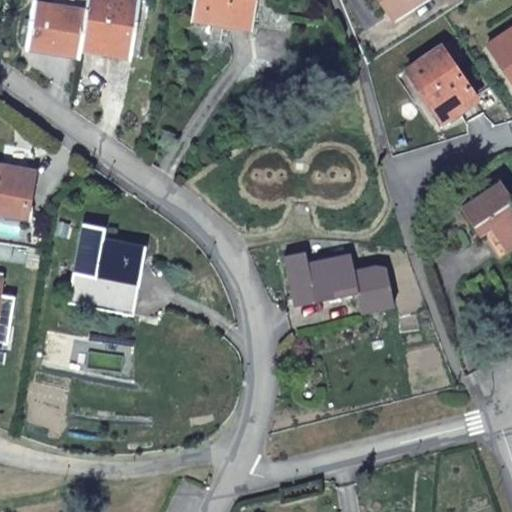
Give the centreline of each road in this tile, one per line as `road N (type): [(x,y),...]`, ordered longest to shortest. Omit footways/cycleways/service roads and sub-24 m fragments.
road 1 (residential): [(0,70),(207,219),(249,280),(263,377),(240,442)]
road 2 (residential): [(230,469),(380,453),(496,412)]
road 3 (residential): [(0,452),(120,471),(240,442)]
